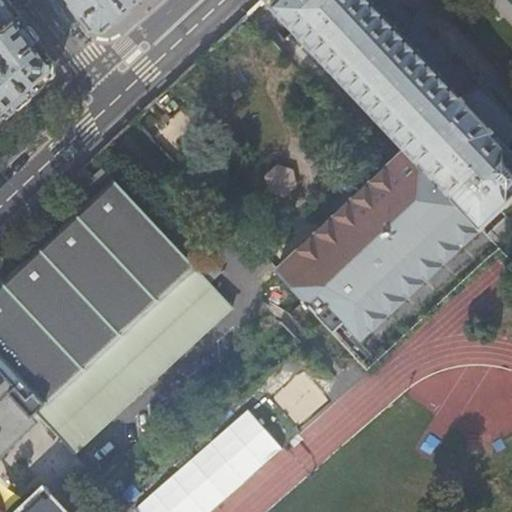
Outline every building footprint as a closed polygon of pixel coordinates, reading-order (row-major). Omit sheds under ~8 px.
[(0,0),(0,31),(18,16),(5,0),(0,0)] [(68,0),(75,9),(89,28),(104,30),(136,3),(138,0),(68,0)] [(511,142),(511,119),(479,84),(461,100),(367,0),(277,0),(271,6),(406,152),(481,231),(511,201),(511,152),(507,147),(511,142)] [(248,28),(255,22),(248,14),(241,21),(248,28)] [(0,55),(2,56),(0,58),(0,115),(3,118),(30,94),(50,76),(52,61),(18,16),(0,31),(0,55)] [(270,38),(255,22),(248,28),(263,45),(270,38)] [(406,152),(278,273),(335,332),(344,325),(362,344),(481,231),(406,152)] [(71,451),(228,303),(204,276),(182,252),(112,175),(0,278),(0,459),(24,439),(17,432),(38,414),(71,451)] [(279,179),(273,179),(267,186),(269,193),(277,198),(284,192),(285,184),(279,179)] [(194,241),(182,252),(204,276),(216,265),(194,241)] [(68,511),(47,488),(19,511),(68,511)]
